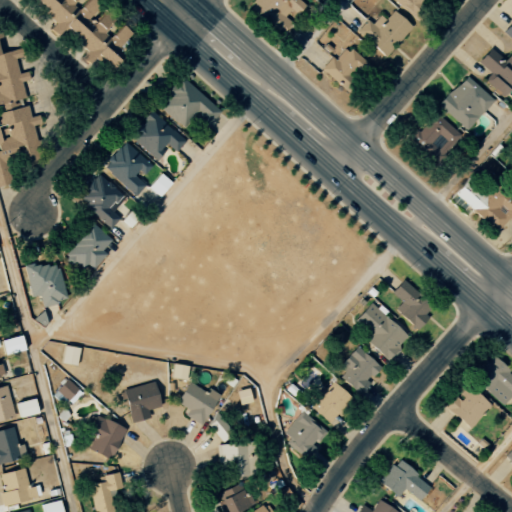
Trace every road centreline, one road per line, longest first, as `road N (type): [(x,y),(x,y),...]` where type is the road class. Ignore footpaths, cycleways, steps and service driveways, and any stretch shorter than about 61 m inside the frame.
road 1 (primary): [(193,26),(199,51),(511,330)]
road 2 (primary): [(511,289),(219,26),(193,26)]
road 3 (residential): [(315,511),(511,275)]
road 4 (residential): [(36,211),(40,184),(186,20)]
road 5 (residential): [(331,168),(483,0)]
road 6 (residential): [(511,503),(396,409)]
road 7 (residential): [(112,102),(0,9)]
